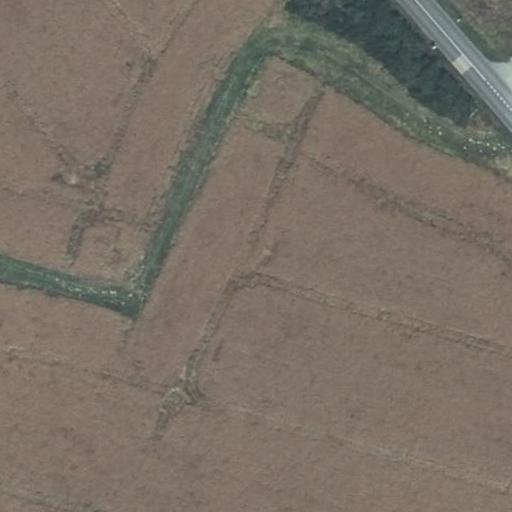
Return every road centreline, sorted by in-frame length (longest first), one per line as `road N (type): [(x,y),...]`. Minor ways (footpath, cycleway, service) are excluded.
road 1 (track): [(511,151),(299,47),(266,47),(237,76),(140,266),(106,281),(0,259)]
road 2 (secondary): [(420,0),(511,105)]
